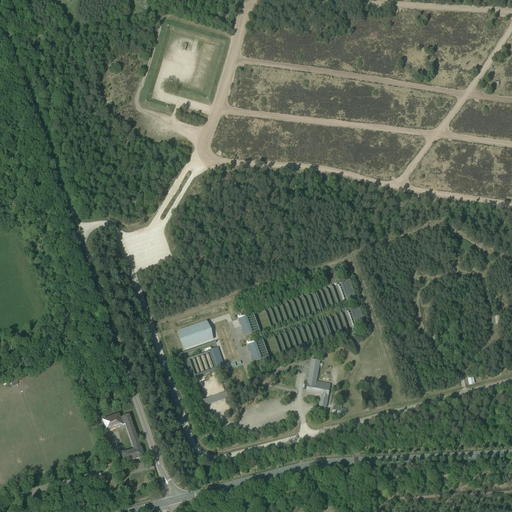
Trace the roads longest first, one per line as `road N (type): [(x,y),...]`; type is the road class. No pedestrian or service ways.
road 1 (secondary): [(170,501),(0,17)]
road 2 (primary): [(170,501),(310,464),(511,452)]
road 3 (track): [(511,206),(316,167),(205,159)]
road 4 (track): [(123,248),(152,239),(206,137),(246,6),(259,0)]
road 5 (track): [(511,144),(217,109)]
road 6 (track): [(231,59),(511,100)]
road 7 (track): [(300,0),(511,12)]
road 8 (track): [(206,137),(135,104),(158,22),(131,0)]
road 9 (track): [(511,29),(393,188)]
road 10 (unknown): [(379,511),(385,498),(511,492)]
